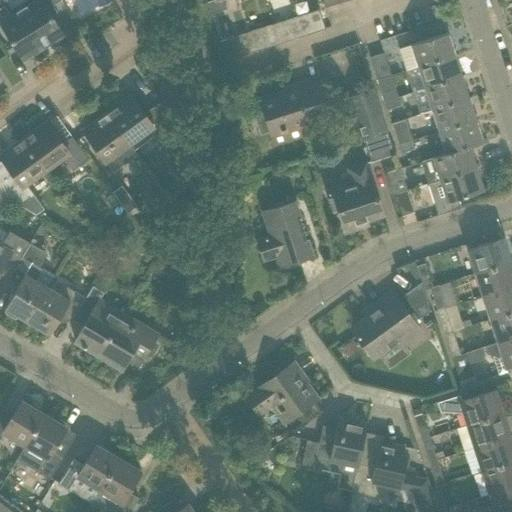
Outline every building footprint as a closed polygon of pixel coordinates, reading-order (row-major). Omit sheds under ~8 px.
[(60,0),(36,0),(30,4),(27,0),(10,10),(13,15),(0,22),(0,23),(23,60),(44,47),(43,45),(50,41),(51,43),(63,35),(51,15),(55,12),(52,6),(60,0)] [(74,0),(81,13),(98,4),(99,6),(110,0),(74,0)] [(319,10),(300,16),(295,18),(300,37),(325,29),(319,10)] [(300,37),(295,18),(273,24),(279,43),(300,37)] [(262,28),(250,32),(256,51),(268,47),(262,28)] [(256,51),(250,32),(220,42),(226,61),(256,51)] [(410,45),(416,64),(417,67),(455,55),(448,33),(410,45)] [(384,53),(370,58),(377,80),(391,76),(384,53)] [(462,77),(455,55),(417,67),(424,89),(462,77)] [(395,89),(391,76),(377,80),(381,93),(395,89)] [(469,99),(462,77),(424,89),(431,111),(469,99)] [(271,134),(328,116),(316,78),(292,86),(294,90),(260,100),(264,114),(255,117),(260,134),(270,131),(271,134)] [(387,131),(373,89),(351,96),(360,122),(356,124),(361,139),(387,131)] [(397,98),(395,89),(381,93),(384,102),(397,98)] [(166,123),(154,107),(144,114),(130,95),(106,113),(130,145),(133,150),(152,137),(155,141),(170,130),(166,123)] [(170,95),(154,107),(166,123),(182,111),(170,95)] [(400,106),(397,98),(384,102),(386,110),(400,106)] [(476,120),(469,99),(431,111),(438,132),(476,120)] [(130,145),(106,113),(82,130),(93,146),(113,173),(125,164),(137,155),(133,150),(130,145)] [(390,124),(394,137),(408,133),(404,120),(390,124)] [(483,142),(476,120),(438,132),(445,153),(445,154),(469,146),(470,147),(483,142)] [(46,121),(22,138),(46,172),(64,159),(73,170),(88,159),(72,137),(62,144),(46,121)] [(394,155),(387,132),(364,139),(371,162),(394,155)] [(413,149),(411,141),(408,133),(394,137),(399,154),(413,149)] [(46,172),(22,138),(0,154),(0,157),(6,166),(0,170),(0,187),(9,199),(18,205),(31,195),(25,187),(46,172)] [(476,168),(470,147),(469,146),(445,154),(445,153),(432,158),(439,180),(476,168)] [(360,222),(383,215),(372,179),(370,180),(364,161),(346,167),(352,186),(327,194),(332,211),(337,209),(345,232),(362,227),(360,222)] [(387,180),(401,175),(399,168),(385,173),(387,180)] [(457,199),(483,190),(476,168),(439,180),(428,184),(438,215),(461,208),(457,199)] [(122,185),(112,193),(127,214),(138,207),(122,185)] [(9,199),(0,187),(0,212),(1,213),(9,199)] [(414,213),(407,194),(406,190),(392,195),(400,217),(414,213)] [(270,236),(257,241),(263,260),(277,255),(280,266),(311,256),(293,200),(262,210),(270,236)] [(14,269),(21,257),(29,243),(9,232),(1,247),(0,246),(0,268),(4,263),(14,269)] [(468,250),(474,269),(476,273),(509,262),(502,239),(468,250)] [(43,270),(39,268),(47,254),(29,243),(21,257),(14,269),(8,279),(18,285),(4,309),(27,322),(47,288),(36,281),(43,270)] [(511,286),(511,270),(509,262),(476,273),(483,296),(511,286)] [(421,282),(422,285),(424,290),(430,288),(432,287),(424,264),(416,266),(421,282)] [(421,282),(403,295),(418,316),(429,308),(424,290),(422,285),(421,282)] [(438,285),(432,287),(430,288),(437,311),(446,308),(438,285)] [(98,355),(122,314),(101,300),(105,293),(92,286),(85,298),(77,311),(88,317),(74,341),(98,355)] [(511,312),(511,286),(483,296),(491,319),(511,312)] [(72,320),(77,311),(85,298),(66,287),(61,296),(47,288),(27,322),(49,335),(62,314),(72,320)] [(420,332),(403,308),(391,291),(370,307),(373,312),(351,328),(373,359),(399,340),(403,345),(420,332)] [(453,331),(446,308),(437,311),(444,334),(453,331)] [(511,337),(511,312),(491,319),(498,342),(511,337)] [(152,356),(158,345),(153,342),(158,334),(140,324),(137,322),(122,314),(98,355),(122,369),(129,358),(133,361),(131,367),(136,370),(145,356),(149,357),(152,356)] [(460,355),(453,331),(444,334),(452,357),(460,355)] [(511,337),(498,342),(485,346),(487,353),(492,355),(498,375),(509,372),(507,366),(511,363),(511,337)] [(465,353),(460,355),(452,357),(461,387),(474,383),(465,353)] [(259,415),(271,406),(283,423),(318,398),(301,375),(303,374),(294,362),(258,388),(259,389),(246,398),(259,415)] [(459,395),(437,403),(440,412),(461,413),(464,412),(468,425),(501,414),(493,391),(461,401),(459,395)] [(25,444),(43,415),(20,402),(9,422),(0,416),(0,438),(4,432),(25,444)] [(413,416),(420,435),(421,440),(430,437),(422,414),(413,416)] [(508,437),(501,414),(468,425),(475,448),(508,437)] [(25,444),(17,459),(38,472),(50,479),(54,472),(64,454),(53,448),(65,428),(67,424),(59,419),(56,423),(43,415),(25,444)] [(358,463),(367,424),(338,418),(331,448),(318,445),(319,442),(307,440),(302,463),(313,466),(340,472),(343,460),(358,463)] [(437,460),(430,437),(421,440),(429,463),(437,460)] [(511,461),(511,448),(508,437),(475,448),(482,471),(511,461)] [(380,442),(376,461),(374,466),(358,463),(352,490),(382,496),(384,485),(412,491),(417,473),(404,470),(407,457),(401,456),(403,447),(380,442)] [(100,489),(117,459),(95,446),(83,466),(73,460),(59,482),(71,489),(78,476),(100,489)] [(95,497),(93,501),(106,509),(106,511),(130,511),(138,498),(136,497),(128,492),(140,472),(117,459),(100,489),(95,497)] [(445,483),(437,460),(429,463),(437,486),(439,485),(445,483)] [(511,486),(511,461),(482,471),(490,494),(511,486)] [(447,508),(443,497),(439,485),(437,486),(431,488),(438,511),(447,508)] [(511,511),(511,486),(490,494),(475,499),(479,509),(493,504),(495,511),(511,511)] [(191,511),(186,505),(182,509),(174,498),(154,511),(191,511)] [(437,511),(433,500),(417,505),(419,511),(437,511)] [(50,511),(53,508),(41,501),(35,511),(50,511)] [(0,511),(7,511),(9,510),(0,503),(0,511)]
